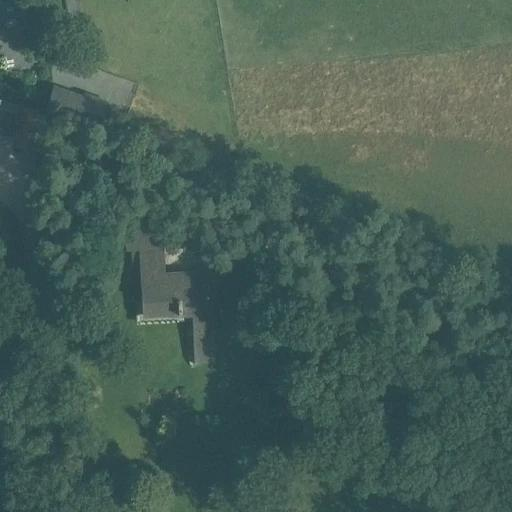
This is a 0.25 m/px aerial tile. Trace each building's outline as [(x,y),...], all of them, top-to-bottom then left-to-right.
[(107,49),(84,52),(90,90),(113,86),(107,49)] [(82,100),(74,123),(96,131),(106,104),(83,96),(82,100)] [(39,118),(27,117),(27,149),(40,148),(39,118)] [(162,225),(128,226),(129,251),(164,250),(162,225)] [(215,271),(140,276),(142,320),(191,317),(194,364),(215,362),(211,300),(217,299),(215,271)] [(43,484),(43,509),(43,511),(77,511),(77,484),(43,484)]
